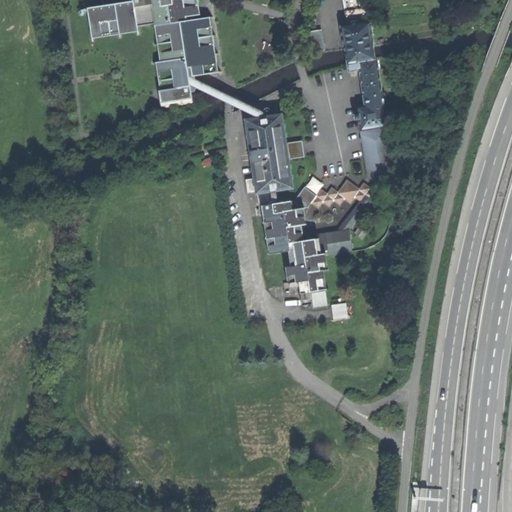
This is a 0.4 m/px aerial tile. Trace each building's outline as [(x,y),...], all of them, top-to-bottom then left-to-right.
[(92,7),(95,34),(138,28),(138,24),(153,22),(153,28),(158,27),(163,27),(168,62),(163,63),(167,91),(193,88),(191,75),(195,75),(196,79),(217,76),(209,21),(194,23),(194,18),(199,17),(196,0),(111,0),(112,4),(92,7)] [(344,0),(346,11),(362,9),(361,8),(360,0),(344,0)] [(346,11),(348,25),(371,22),(369,7),(361,8),(362,9),(346,11)] [(348,25),(341,26),(344,45),(345,44),(346,49),(348,63),(359,62),(375,59),(374,54),(374,48),(373,42),(374,42),(371,22),(348,25)] [(158,27),(163,63),(168,62),(163,27),(158,27)] [(310,52),(325,50),(321,30),(307,33),(310,52)] [(377,59),(375,59),(359,62),(360,70),(363,98),(383,95),(377,59)] [(349,71),(360,70),(359,62),(348,63),(349,71)] [(385,102),(383,95),(363,98),(364,106),(385,102)] [(364,106),(358,108),(359,114),(359,119),(361,132),(389,128),(385,102),(364,106)] [(257,191),(257,193),(276,190),(292,188),(289,163),(297,162),(296,154),(288,156),(282,116),(247,120),(255,178),(257,191)] [(390,135),(389,128),(361,132),(369,181),(377,180),(385,178),(396,177),(390,135)] [(247,193),(257,191),(255,178),(245,179),(247,193)] [(377,180),(370,190),(376,194),(379,197),(391,182),(385,178),(377,180)] [(321,190),(317,195),(312,202),(318,207),(323,200),(329,205),(333,200),(339,204),(344,198),(350,203),(354,197),(360,202),(365,196),(371,200),(376,194),(370,190),(364,185),(359,191),(347,182),(338,194),(332,189),(328,195),(321,190)] [(294,200),(278,203),(262,205),(264,218),(270,255),(288,252),(290,267),(285,267),(288,284),(297,283),(301,305),(309,304),(307,292),(309,292),(323,290),(324,290),(321,272),(324,271),(321,255),(317,255),(314,240),(302,242),(299,227),(305,226),(302,210),(309,209),(308,206),(312,202),(317,195),(305,187),(294,200)] [(278,203),(276,190),(257,193),(260,218),(264,218),(262,205),(278,203)] [(325,305),(323,290),(309,292),(311,307),(325,305)] [(328,305),(330,320),(345,318),(342,302),(328,305)]
